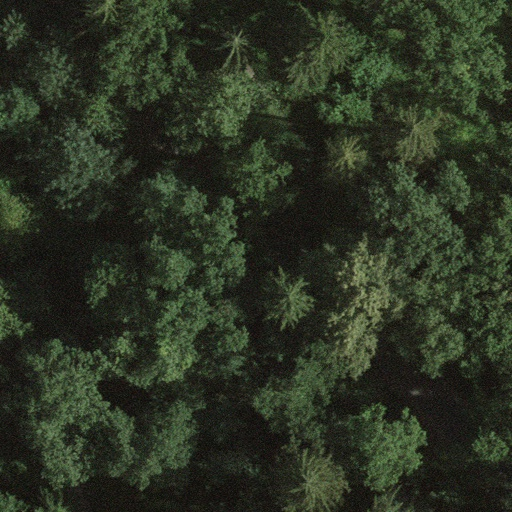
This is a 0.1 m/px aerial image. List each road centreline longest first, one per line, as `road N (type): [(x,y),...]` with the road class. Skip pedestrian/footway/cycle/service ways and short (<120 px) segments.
road 1 (tertiary): [(511,419),(379,276),(71,0)]
road 2 (track): [(88,511),(0,256)]
